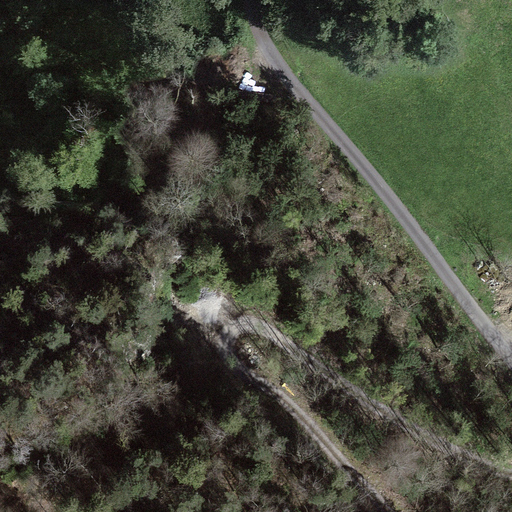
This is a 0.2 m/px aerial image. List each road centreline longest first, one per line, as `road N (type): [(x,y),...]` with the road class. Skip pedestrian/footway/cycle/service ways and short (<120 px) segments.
road 1 (track): [(511,465),(452,447),(304,357),(251,313),(219,312),(213,329),(392,511)]
road 2 (residential): [(266,0),(293,56),(511,334)]
